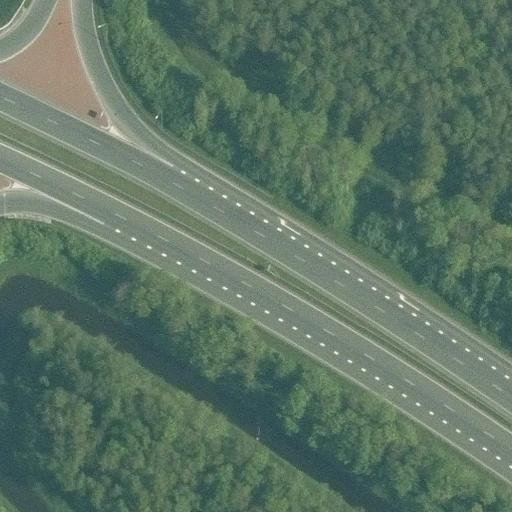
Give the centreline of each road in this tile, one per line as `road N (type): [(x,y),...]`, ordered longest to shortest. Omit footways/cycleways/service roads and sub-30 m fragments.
road 1 (trunk): [(85,205),(325,338),(511,459)]
road 2 (trunk): [(511,399),(209,203)]
road 3 (trunk): [(209,203),(141,151),(108,104),(87,0)]
road 4 (trunk): [(209,203),(0,99)]
